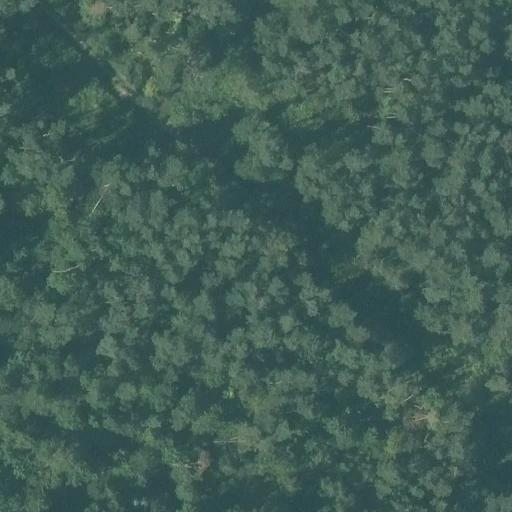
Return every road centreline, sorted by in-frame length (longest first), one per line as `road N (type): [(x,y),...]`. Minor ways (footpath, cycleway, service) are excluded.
road 1 (track): [(511,479),(352,296),(149,111)]
road 2 (track): [(29,0),(149,111),(174,97),(257,0)]
